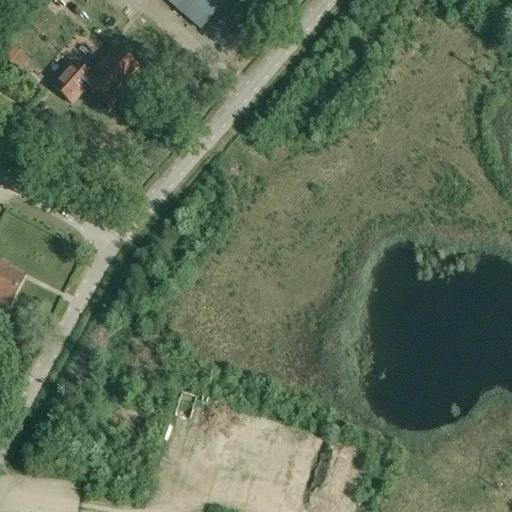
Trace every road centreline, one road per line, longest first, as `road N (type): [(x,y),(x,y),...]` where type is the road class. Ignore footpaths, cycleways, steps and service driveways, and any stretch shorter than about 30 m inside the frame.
road 1 (unclassified): [(114,245),(327,0)]
road 2 (unclassified): [(114,245),(0,453)]
road 3 (track): [(160,511),(217,489),(243,490),(295,511)]
road 4 (unclassified): [(114,245),(0,182)]
